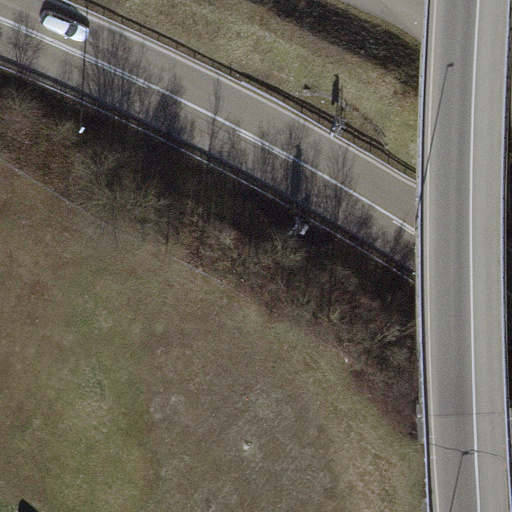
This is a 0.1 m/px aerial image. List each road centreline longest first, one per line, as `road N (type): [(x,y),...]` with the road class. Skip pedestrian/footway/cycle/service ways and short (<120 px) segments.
road 1 (motorway): [(0,17),(284,152),(511,295)]
road 2 (secondary): [(465,511),(457,213),(465,0)]
